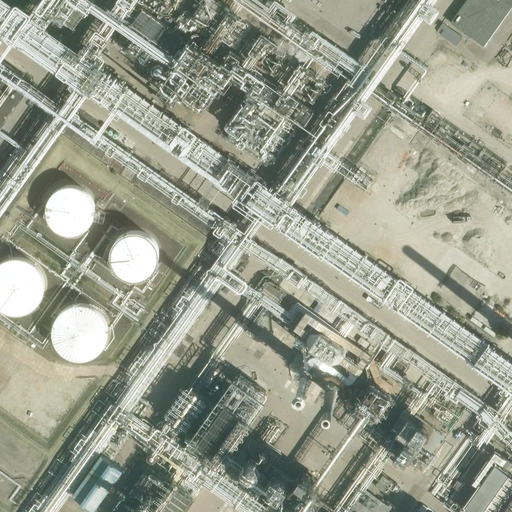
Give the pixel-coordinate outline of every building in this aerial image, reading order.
[(133,0),(123,14),(171,49),(182,33),(159,16),(170,0),(133,0)] [(511,4),(511,0),(465,0),(450,21),(483,45),(511,4)] [(459,36),(443,24),(437,31),(453,43),(459,36)] [(46,211),(51,222),(61,230),(73,232),(85,228),(94,219),(97,208),(95,195),(87,186),(76,181),(64,182),(53,188),(47,199),(46,211)] [(111,258),(116,270),(126,277),(138,279),(149,276),(158,267),(162,255),(160,243),(152,233),(141,228),(128,229),(118,236),(111,246),(111,258)] [(0,302),(2,305),(16,310),(31,307),(42,296),(45,281),(40,266),(27,257),(12,256),(0,263),(0,302)] [(354,348),(354,304),(300,270),(297,270),(297,266),(292,263),(292,277),(289,277),(317,295),(320,295),(316,300),(311,300),(315,310),(315,311),(298,301),(292,311),(294,316),(292,320),(295,320),(295,321),(305,343),(336,362),(341,360),(354,368),(354,374),(359,374),(365,363),(363,358),(355,361),(353,355),(346,351),(354,348)] [(173,316),(142,366),(148,369),(139,367),(137,376),(137,377),(133,383),(140,385),(142,381),(139,379),(149,381),(150,380),(153,365),(163,367),(223,272),(211,264),(208,269),(200,267),(200,268),(190,285),(192,274),(172,306),(170,314),(173,316)] [(409,288),(411,289),(414,287),(403,275),(397,280),(406,291),(409,288)] [(455,278),(441,297),(494,337),(508,318),(455,278)] [(55,335),(60,346),(70,354),(82,356),(94,352),(103,343),(106,331),(104,319),(96,310),(85,305),(73,305),(62,312),(56,322),(55,335)] [(451,326),(456,319),(437,306),(437,324),(434,324),(433,324),(432,324),(432,330),(438,334),(438,327),(439,325),(446,325),(446,322),(451,322),(451,326)] [(468,341),(459,348),(471,362),(475,358),(470,351),(473,348),(468,341)] [(223,382),(186,437),(212,454),(249,400),(223,382)] [(427,428),(427,427),(427,424),(425,422),(424,420),(422,420),(419,419),(416,420),(414,420),(413,422),(411,424),(410,427),(411,431),(413,433),(415,435),(418,436),(422,435),(425,433),(427,431),(427,428)] [(432,435),(435,437),(433,441),(437,443),(443,433),(435,429),(432,435)] [(413,447),(413,444),(412,442),(411,441),(408,439),(405,438),(402,438),(399,440),(396,443),(395,446),(396,450),(397,453),(400,455),(403,456),(407,455),(410,454),(412,451),(413,449),(413,447)] [(74,493),(95,508),(124,468),(102,453),(74,493)] [(511,511),(511,475),(494,462),(461,508),(467,511),(511,511)] [(146,511),(178,511),(185,502),(163,487),(146,511)] [(348,511),(386,511),(391,507),(365,488),(348,511)]
